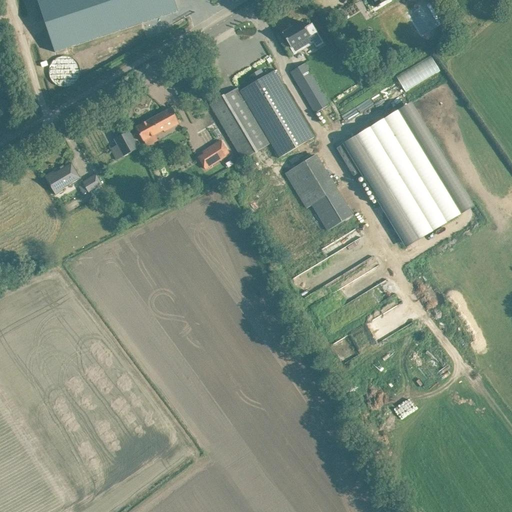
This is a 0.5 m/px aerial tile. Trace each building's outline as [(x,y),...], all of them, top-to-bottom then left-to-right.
[(37,0),(55,53),(178,11),(174,0),(37,0)] [(434,1),(427,5),(431,10),(438,6),(434,1)] [(496,12),(488,16),(494,27),(502,23),(496,12)] [(316,47),(323,43),(312,24),(306,28),(302,22),(282,33),(291,48),(294,53),(295,54),(314,43),(316,47)] [(315,113),(330,104),(305,63),(290,72),(315,113)] [(315,136),(276,70),(240,91),(238,87),(209,104),(242,160),(270,143),(280,158),(315,136)] [(171,109),(136,128),(141,137),(143,141),(144,141),(155,135),(172,126),(172,127),(179,123),(176,118),(171,109)] [(138,149),(134,140),(129,132),(115,139),(124,156),(138,149)] [(204,153),(197,158),(205,170),(231,154),(221,140),(203,152),(204,153)] [(344,144),(336,149),(353,176),(361,171),(344,144)] [(353,215),(316,154),(284,173),(307,209),(312,206),(327,231),(353,215)] [(237,162),(233,155),(228,159),(230,161),(226,164),(229,168),(237,162)] [(62,189),(81,178),(77,171),(72,163),(55,173),(54,171),(45,176),(50,185),(56,195),(63,191),(62,189)] [(96,174),(82,182),(83,184),(79,186),(83,194),(88,191),(89,193),(90,192),(93,197),(103,190),(100,186),(103,185),(96,174)] [(176,177),(172,179),(178,190),(182,187),(176,177)] [(303,217),(294,224),(300,232),(302,231),(306,236),(313,231),(303,217)] [(378,285),(375,274),(356,281),(360,292),(378,285)] [(463,368),(474,362),(467,351),(457,357),(463,368)]
